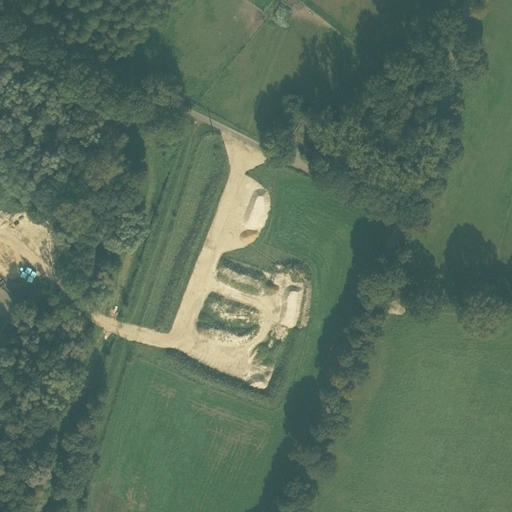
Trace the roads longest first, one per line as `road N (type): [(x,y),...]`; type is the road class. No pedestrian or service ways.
road 1 (residential): [(290,511),(448,106),(470,0)]
road 2 (track): [(405,219),(53,39),(3,0)]
road 3 (track): [(74,511),(200,119)]
road 4 (track): [(511,309),(372,302)]
